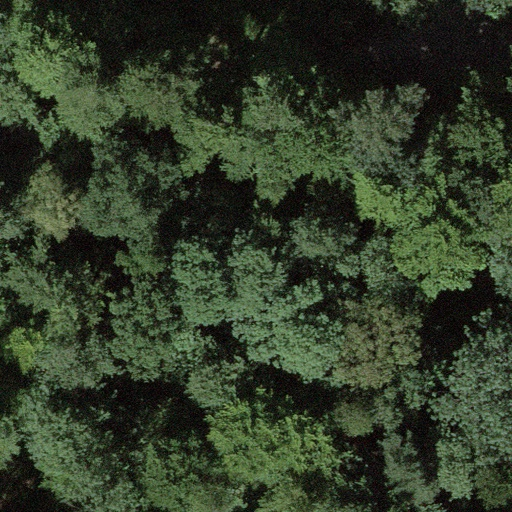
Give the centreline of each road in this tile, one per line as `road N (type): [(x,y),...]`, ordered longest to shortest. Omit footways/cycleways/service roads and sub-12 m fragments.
road 1 (track): [(0,510),(511,403)]
road 2 (track): [(511,44),(296,84),(0,120)]
